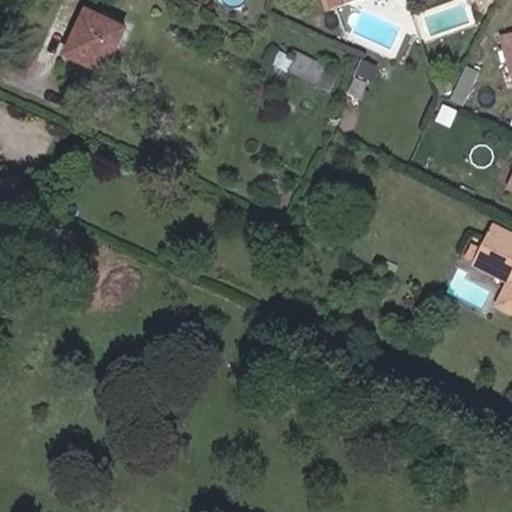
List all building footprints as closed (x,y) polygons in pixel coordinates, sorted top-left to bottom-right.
[(341,5),(339,0),(327,0),(331,9),(341,5)] [(89,18),(65,72),(109,92),(134,39),(89,18)] [(511,33),(501,36),(511,83),(511,33)] [(313,63),(272,45),(265,62),(305,80),(313,63)] [(511,310),(511,233),(504,229),(485,267),(511,280),(511,304),(510,310),(511,310)]
